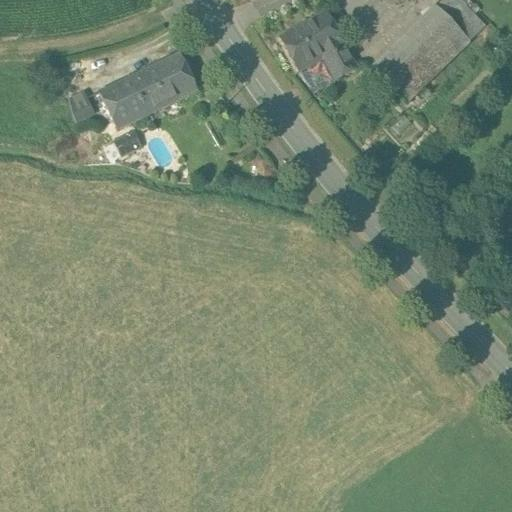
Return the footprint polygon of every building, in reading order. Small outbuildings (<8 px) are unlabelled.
[(447,0),(438,9),(470,43),(485,29),(456,0),(447,0)] [(438,9),(400,46),(422,68),(433,80),(470,43),(438,9)] [(325,12),(306,23),(318,44),(321,42),(329,56),(345,47),(325,12)] [(306,23),(279,38),(298,73),(321,61),(329,56),(321,42),(318,44),(306,23)] [(400,46),(373,72),(394,94),(422,68),(400,46)] [(329,56),(321,61),(332,80),(356,67),(345,47),(329,56)] [(181,56),(151,70),(168,107),(198,93),(181,56)] [(298,73),(305,85),(307,87),(309,88),(312,89),(316,89),(319,88),(332,80),(321,61),(298,73)] [(422,68),(394,94),(406,106),(424,88),(433,80),(422,68)] [(151,70),(100,94),(117,131),(168,107),(151,70)] [(424,88),(406,106),(418,112),(432,98),(424,88)] [(95,117),(90,104),(88,101),(72,109),(76,126),(95,117)] [(136,151),(129,138),(115,144),(122,158),(136,151)]
